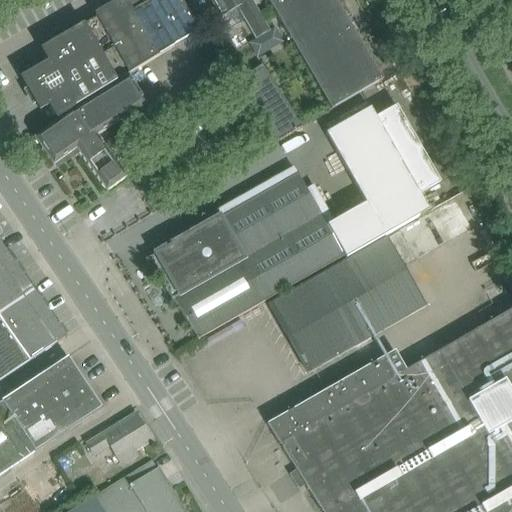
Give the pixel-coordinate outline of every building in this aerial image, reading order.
[(125,2),(157,58),(198,33),(177,0),(154,0),(152,2),(151,0),(133,0),(126,4),(126,3),(125,2)] [(211,0),(215,7),(221,17),(216,20),(224,33),(245,20),(256,39),(269,31),(251,0),(211,0)] [(265,0),(330,111),(382,81),(335,0),(265,0)] [(98,18),(83,26),(116,83),(128,76),(157,58),(125,2),(124,2),(122,4),(98,18)] [(116,83),(83,26),(41,50),(42,52),(49,63),(21,79),(40,111),(49,106),(56,119),(79,106),(116,83)] [(302,128),(261,66),(236,83),(275,143),(302,128)] [(116,83),(79,106),(33,139),(53,166),(76,150),(107,192),(127,178),(97,137),(146,106),(128,76),(116,83)] [(244,259),(171,300),(198,341),(200,340),(200,339),(284,291),(344,257),(346,259),(428,212),(419,195),(439,184),(396,107),(375,119),(369,110),(325,135),(365,204),(327,226),(297,175),(221,219),(244,259)] [(244,259),(221,219),(220,217),(217,219),(218,219),(216,220),(201,215),(196,232),(193,234),(192,233),(190,235),(191,237),(192,237),(194,242),(187,246),(182,242),(176,243),(176,242),(145,261),(171,300),(244,259)] [(386,238),(285,295),(268,305),(308,375),(426,307),(386,238)] [(0,275),(15,265),(6,252),(5,253),(5,254),(2,256),(0,253),(0,275)] [(23,279),(24,278),(15,265),(0,275),(0,311),(32,289),(31,288),(30,289),(31,289),(27,292),(19,281),(23,278),(23,279)] [(0,382),(40,356),(56,344),(56,345),(65,339),(66,339),(67,339),(57,324),(56,325),(56,326),(53,328),(45,317),(48,314),(49,315),(50,314),(32,289),(0,311),(0,382)] [(511,511),(511,310),(406,371),(396,353),(268,426),(296,470),(289,475),(299,490),(306,486),(321,511),(511,511)] [(67,359),(51,371),(0,404),(0,476),(84,420),(101,409),(67,359)] [(110,445),(123,465),(137,457),(134,452),(151,441),(135,415),(88,444),(94,454),(110,445)] [(152,461),(93,496),(102,511),(183,511),(170,490),(166,493),(154,474),(158,471),(152,461)]
